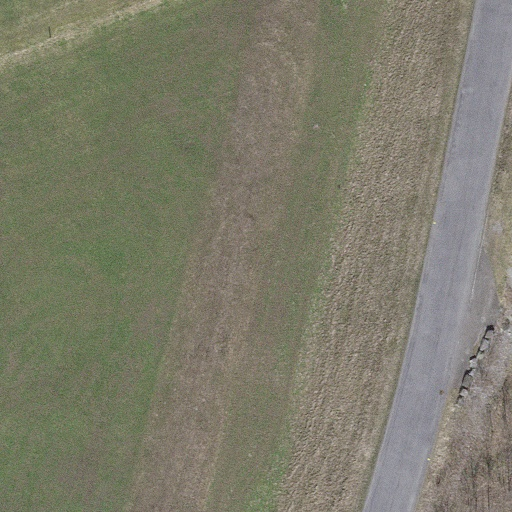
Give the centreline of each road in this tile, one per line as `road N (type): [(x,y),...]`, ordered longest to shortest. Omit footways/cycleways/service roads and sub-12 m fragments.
road 1 (unclassified): [(503,0),(431,360),(390,511)]
road 2 (track): [(507,511),(502,406),(459,230)]
